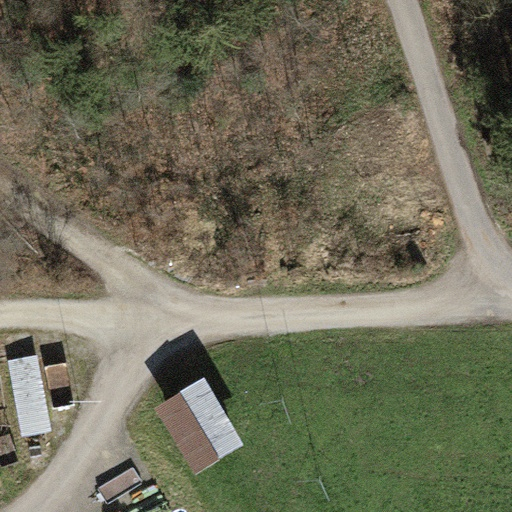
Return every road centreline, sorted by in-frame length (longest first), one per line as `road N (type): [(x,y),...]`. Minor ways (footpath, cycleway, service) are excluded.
road 1 (track): [(511,304),(172,312)]
road 2 (track): [(511,249),(407,0)]
road 3 (track): [(29,511),(172,312)]
road 4 (track): [(0,182),(172,312)]
road 5 (track): [(172,312),(0,322)]
